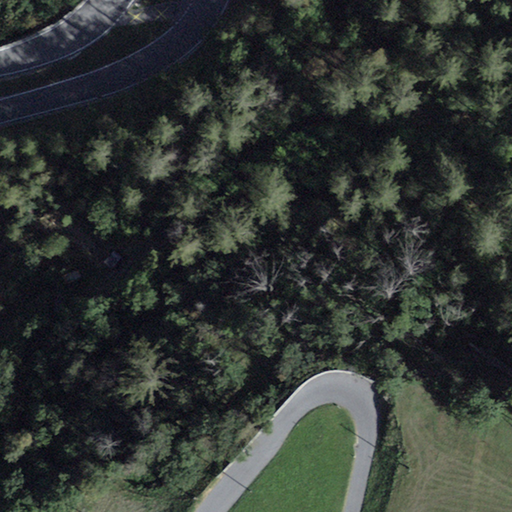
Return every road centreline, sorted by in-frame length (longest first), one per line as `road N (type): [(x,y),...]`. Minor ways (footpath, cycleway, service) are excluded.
road 1 (residential): [(210,511),(297,402),(321,384),(350,383),(371,410),(376,450),(360,511)]
road 2 (tertiary): [(222,0),(215,22),(187,47),(126,81),(0,116)]
road 3 (tertiary): [(0,66),(73,40),(117,0)]
